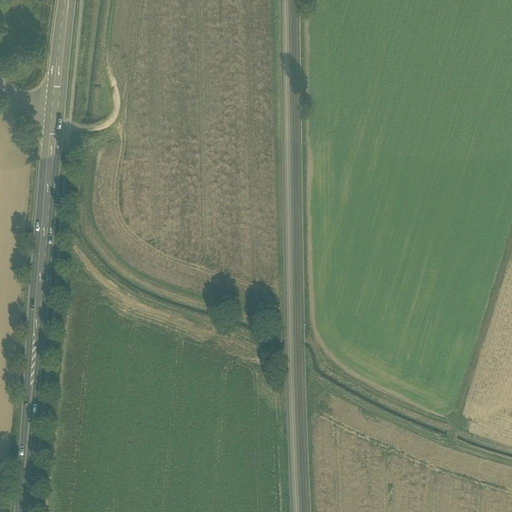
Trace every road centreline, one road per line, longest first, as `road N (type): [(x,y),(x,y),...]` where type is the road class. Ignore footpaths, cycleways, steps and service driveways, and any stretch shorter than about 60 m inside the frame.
road 1 (primary): [(53,123),(21,511)]
road 2 (track): [(511,247),(448,444),(511,465)]
road 3 (primary): [(53,123),(66,0)]
road 4 (track): [(53,123),(89,128),(109,121),(117,101),(105,60)]
